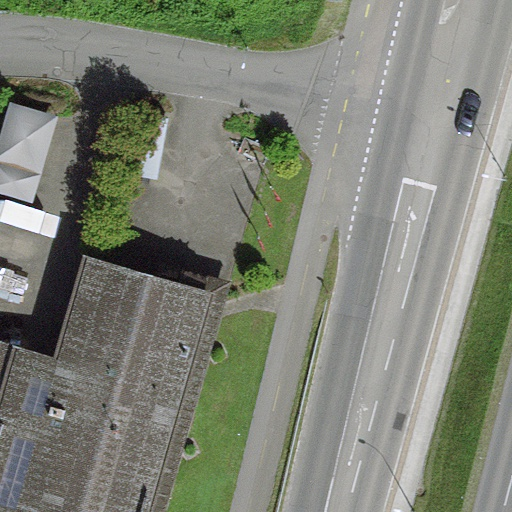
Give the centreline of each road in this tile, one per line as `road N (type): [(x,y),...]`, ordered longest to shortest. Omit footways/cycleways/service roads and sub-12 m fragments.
road 1 (residential): [(0,46),(198,71),(432,120)]
road 2 (primary): [(336,511),(432,120)]
road 3 (primary): [(432,120),(459,0)]
